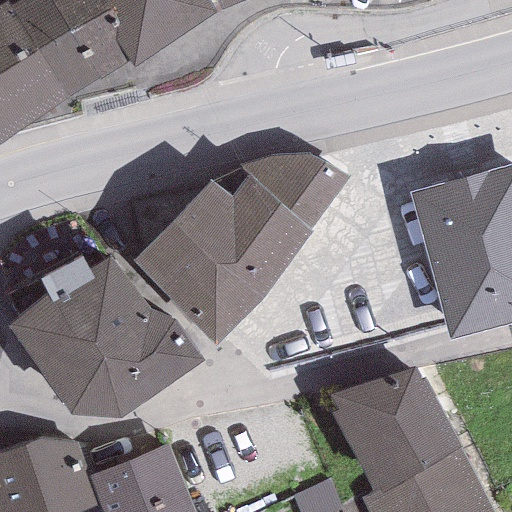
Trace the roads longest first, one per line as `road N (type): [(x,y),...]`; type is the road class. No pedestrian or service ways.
road 1 (residential): [(511,344),(129,430),(95,431),(0,392)]
road 2 (tertiary): [(0,189),(511,62)]
